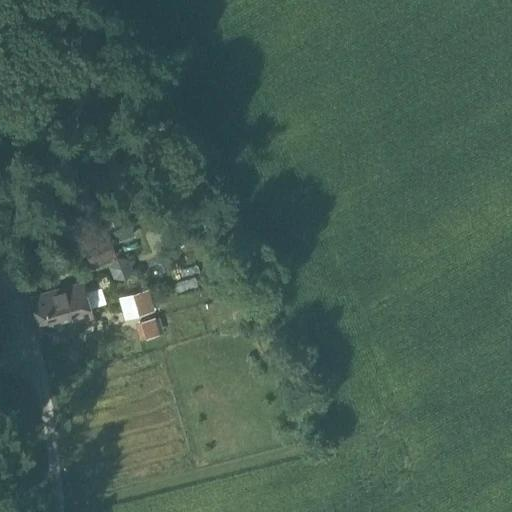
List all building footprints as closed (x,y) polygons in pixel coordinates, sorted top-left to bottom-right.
[(106,235),(80,246),(89,268),(115,257),(106,235)] [(110,268),(113,276),(123,278),(129,270),(125,261),(116,260),(110,268)] [(82,283),(30,298),(39,331),(91,316),(82,283)] [(153,311),(147,290),(131,295),(137,316),(153,311)] [(157,334),(152,318),(136,323),(141,339),(157,334)]
